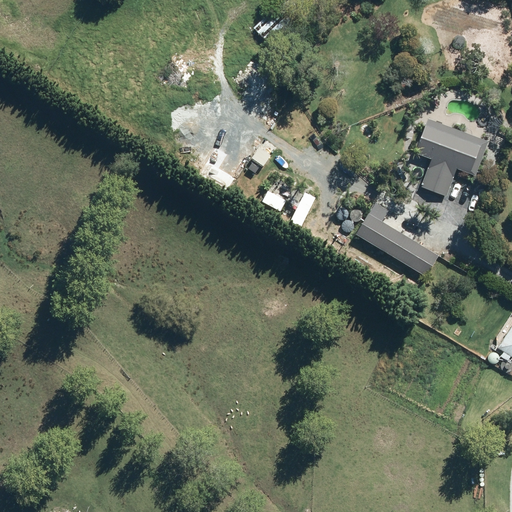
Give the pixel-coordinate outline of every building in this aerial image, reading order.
[(291,0),(284,0),(255,29),(271,46),(305,14),(291,0)] [(418,153),(434,159),(423,188),(448,198),(459,169),(479,176),(492,142),(431,119),(418,153)] [(390,166),(357,150),(347,169),(380,185),(390,166)] [(319,203),(306,197),(293,224),(306,230),(319,203)] [(442,257),(385,220),(391,211),(378,203),(359,234),(428,278),(442,257)] [(505,354),(502,358),(509,363),(511,359),(511,358),(511,329),(499,350),(505,354)] [(488,361),(497,367),(501,361),(492,355),(488,361)]
